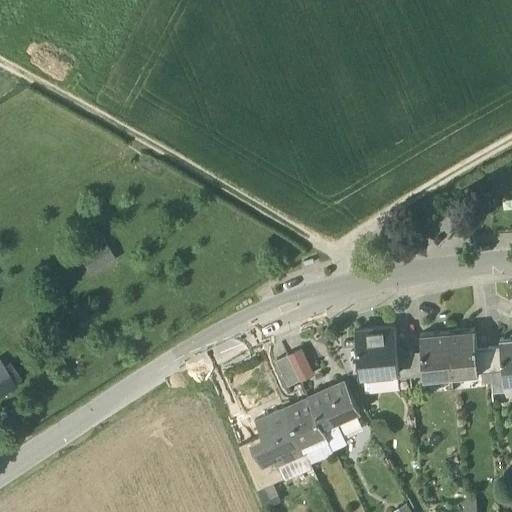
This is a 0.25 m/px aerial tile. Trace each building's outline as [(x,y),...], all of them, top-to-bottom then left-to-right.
[(447,207),(418,228),(434,235),(440,243),(458,221),(447,207)] [(104,238),(76,255),(89,275),(117,258),(104,238)] [(395,326),(355,329),(359,373),(365,373),(366,390),(399,387),(398,377),(398,370),(399,370),(397,353),(395,326)] [(475,328),(447,330),(451,374),(479,371),(476,348),(475,328)] [(447,330),(420,333),(421,350),(423,374),(424,376),(451,374),(447,330)] [(511,336),(500,337),(502,369),(504,381),(511,380),(511,336)] [(500,345),(488,346),(491,370),(502,369),(500,345)] [(488,346),(476,348),(479,371),(491,370),(488,346)] [(421,350),(409,351),(412,375),(423,374),(421,350)] [(409,351),(397,353),(399,370),(398,370),(398,377),(411,375),(409,351)] [(300,379),(288,354),(276,360),(288,385),(300,379)] [(6,371),(0,374),(0,393),(15,385),(6,371)] [(346,381),(309,397),(322,424),(333,420),(357,409),(346,381)] [(309,397),(285,407),(301,444),(326,433),(322,424),(309,397)] [(285,407),(256,420),(277,464),(305,451),(301,444),(285,407)] [(333,420),(322,424),(326,433),(333,448),(344,442),(333,420)] [(256,437),(239,445),(257,488),(276,480),(256,437)] [(413,511),(405,500),(387,511),(413,511)]
